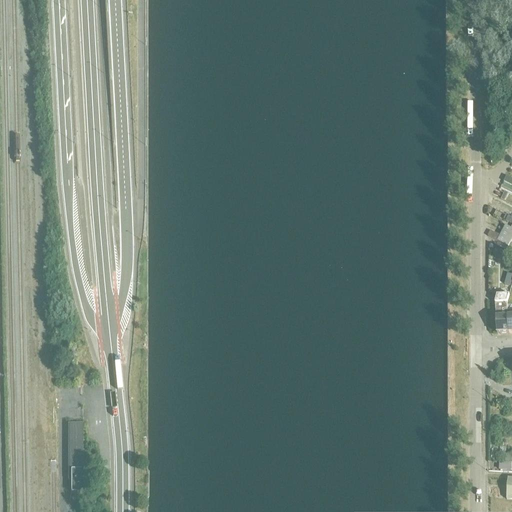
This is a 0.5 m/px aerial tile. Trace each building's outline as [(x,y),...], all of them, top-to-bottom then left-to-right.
[(503,232),(511,235),(511,229),(506,226),(503,232)] [(511,242),(501,236),(491,232),(488,237),(509,247),(511,242)] [(501,236),(511,242),(511,240),(511,235),(503,232),(501,236)] [(496,249),(493,255),(503,259),(506,253),(496,249)] [(508,317),(508,312),(507,304),(509,295),(497,296),(495,303),(497,335),(509,334),(508,317)] [(83,425),(68,425),(68,481),(72,481),(72,493),(85,493),(85,470),(82,470),(82,426),(83,425)] [(511,454),(510,455),(503,455),(503,464),(500,463),(499,471),(511,472),(511,454)]
